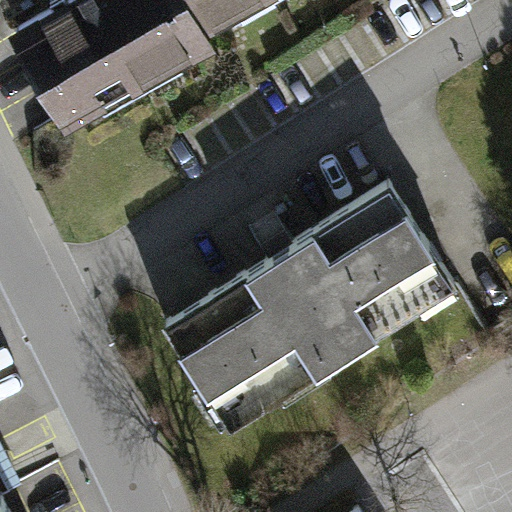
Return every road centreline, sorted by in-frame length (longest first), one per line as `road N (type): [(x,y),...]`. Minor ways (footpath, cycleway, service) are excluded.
road 1 (residential): [(46,298),(511,6)]
road 2 (residential): [(46,298),(124,439),(150,511)]
